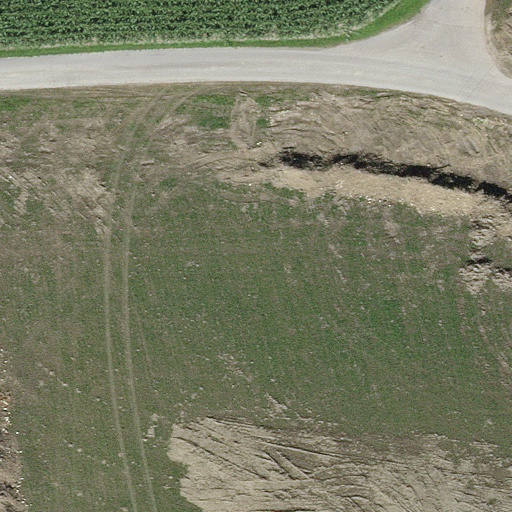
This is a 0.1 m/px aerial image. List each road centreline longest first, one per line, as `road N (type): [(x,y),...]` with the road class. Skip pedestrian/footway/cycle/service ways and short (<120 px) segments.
road 1 (track): [(0,74),(394,54)]
road 2 (track): [(394,54),(511,83)]
